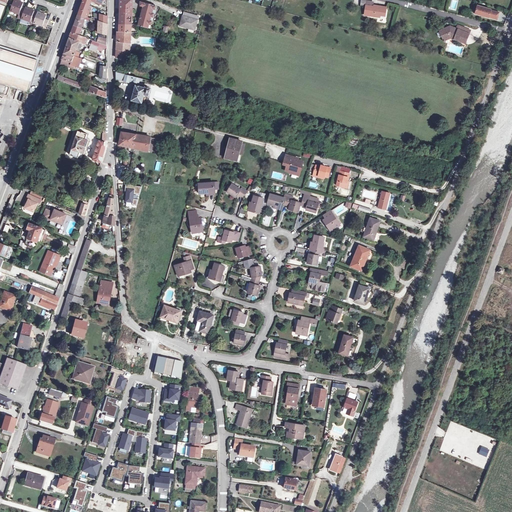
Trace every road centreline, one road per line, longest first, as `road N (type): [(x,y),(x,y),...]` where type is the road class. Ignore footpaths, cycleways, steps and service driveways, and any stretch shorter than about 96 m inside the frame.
road 1 (residential): [(377,385),(511,27)]
road 2 (unclassified): [(402,511),(511,218)]
road 3 (residential): [(147,378),(132,378),(98,488),(146,499),(153,382)]
road 4 (residential): [(29,401),(111,141)]
road 5 (residential): [(111,141),(127,317),(155,335)]
road 6 (primary): [(67,19),(0,200)]
road 7 (residential): [(188,352),(215,382),(219,400),(222,511)]
road 8 (residential): [(112,0),(111,141)]
road 9 (residential): [(331,511),(377,385)]
road 10 (residential): [(246,363),(377,385)]
